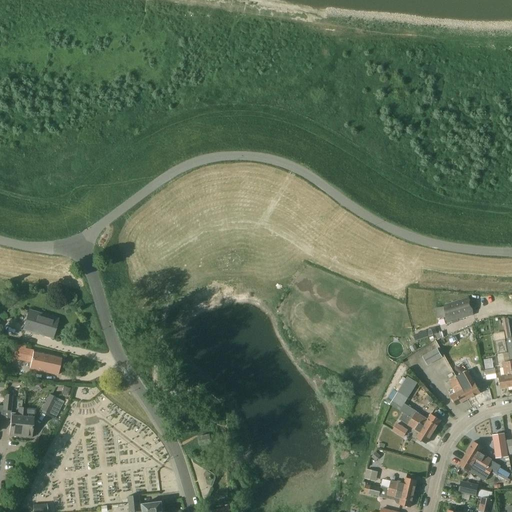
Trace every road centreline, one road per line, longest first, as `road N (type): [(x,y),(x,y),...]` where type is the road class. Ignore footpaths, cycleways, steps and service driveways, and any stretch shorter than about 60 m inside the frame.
road 1 (unclassified): [(511,253),(427,242),(374,220),(294,166),(236,156),(178,169),(78,237)]
road 2 (unclassified): [(194,511),(175,449),(117,353),(78,237)]
road 3 (residential): [(427,511),(449,437),(465,417),(511,403)]
